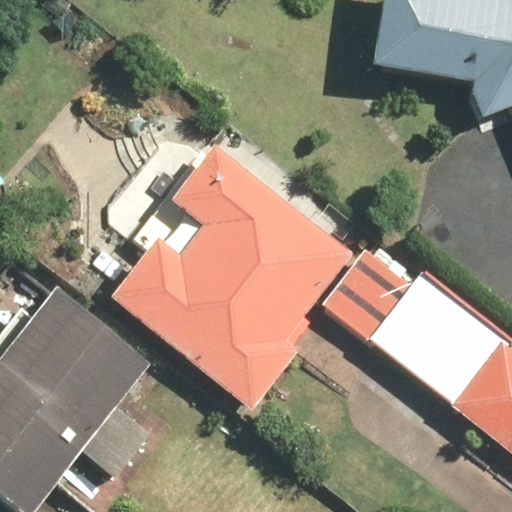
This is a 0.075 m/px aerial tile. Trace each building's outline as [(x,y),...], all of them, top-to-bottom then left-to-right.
[(481,122),(511,109),(511,0),(380,0),(373,71),(463,80),(481,122)] [(160,241),(112,300),(253,413),(301,353),(286,341),(355,255),(222,149),(176,207),(205,230),(182,259),(160,241)] [(370,340),(412,285),(366,250),(320,310),(366,345),(370,340)] [(456,406),(502,346),(416,280),(412,285),(370,340),(456,406)] [(151,366),(53,290),(0,357),(0,501),(13,511),(39,511),(84,454),(118,480),(152,436),(117,409),(151,366)] [(456,406),(452,411),(511,457),(511,347),(505,342),(502,346),(456,406)]
